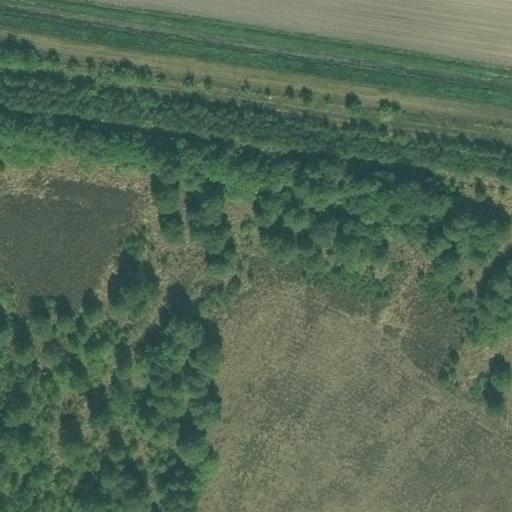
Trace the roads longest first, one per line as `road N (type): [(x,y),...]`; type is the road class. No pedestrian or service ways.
road 1 (track): [(511,119),(0,40)]
road 2 (track): [(202,511),(228,463),(237,421),(252,399),(269,394),(288,400),(324,439),(353,455),(392,448),(444,396),(461,394),(511,435)]
